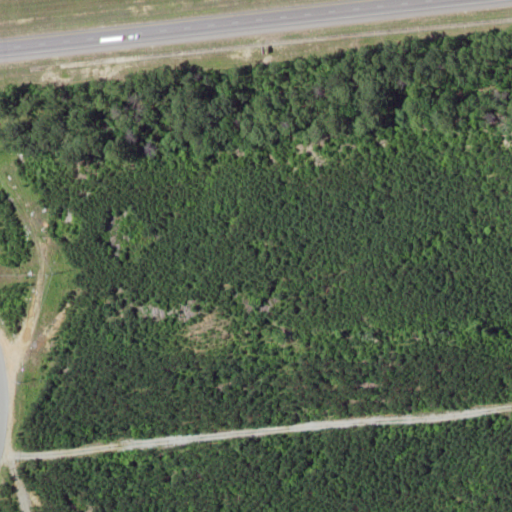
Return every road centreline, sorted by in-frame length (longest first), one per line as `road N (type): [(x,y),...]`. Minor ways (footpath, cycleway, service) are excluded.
road 1 (residential): [(0,500),(511,445)]
road 2 (motorway): [(0,46),(405,0)]
